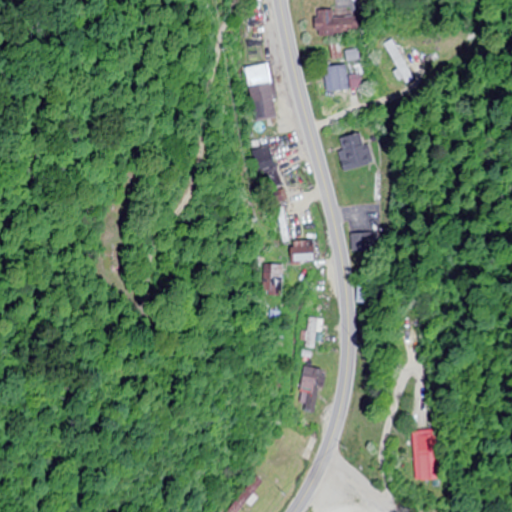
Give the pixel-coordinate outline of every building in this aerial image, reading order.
[(332,19),(332,10),(313,11),(315,36),(353,34),(352,19),(332,19)] [(383,44),(403,87),(412,82),(392,40),(383,44)] [(327,66),(326,91),(346,92),(347,67),(327,66)] [(249,84),(254,122),(273,120),(268,75),(258,76),(259,83),(249,84)] [(343,172),(370,166),(363,133),(336,138),(343,172)] [(312,242),(290,242),(290,265),(312,265),(312,242)] [(359,280),(359,305),(373,305),(373,280),(359,280)] [(416,312),(405,312),(407,351),(418,350),(416,312)] [(314,414),(323,371),(304,368),(296,410),(314,414)] [(438,482),(438,431),(410,432),(410,482),(438,482)] [(255,472),(275,482),(290,452),(270,443),(255,472)] [(237,511),(262,485),(255,478),(224,511),(223,511),(237,511)]
